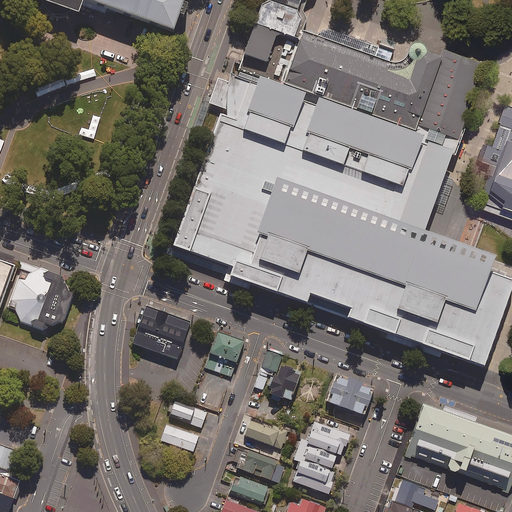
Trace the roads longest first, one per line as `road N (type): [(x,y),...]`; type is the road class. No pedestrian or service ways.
road 1 (trunk): [(218,0),(121,271)]
road 2 (residential): [(263,321),(209,474),(185,490)]
road 3 (tertiary): [(263,321),(121,271)]
road 4 (tertiary): [(403,373),(263,321)]
road 5 (residential): [(354,511),(403,373)]
road 6 (residential): [(104,402),(67,418),(35,511)]
road 7 (trunk): [(121,271),(104,348),(104,402)]
road 8 (tertiary): [(121,271),(0,226)]
